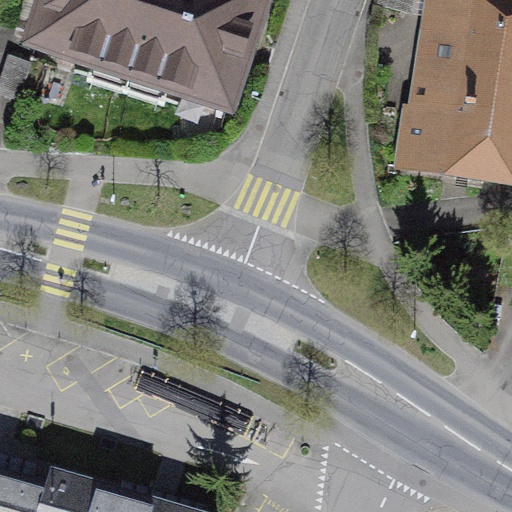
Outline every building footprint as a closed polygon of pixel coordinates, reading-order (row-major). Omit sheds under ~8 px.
[(263,0),(35,0),(21,47),(230,111),(263,0)] [(424,14),(426,0),(386,0),(386,8),(424,14)] [(430,0),(405,169),(480,180),(507,0),(430,0)] [(511,0),(507,0),(480,180),(511,185),(511,0)] [(114,511),(101,508),(0,481),(0,511),(114,511)]
